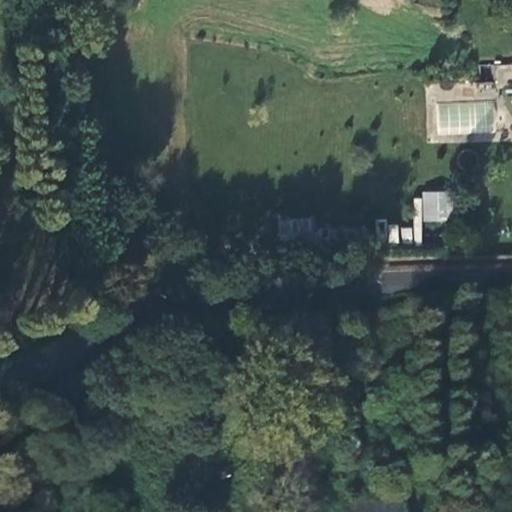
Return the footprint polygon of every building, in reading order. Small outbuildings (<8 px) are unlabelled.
[(511,77),(497,79),(500,103),(511,102),(511,77)] [(423,190),(421,220),(449,221),(451,191),(423,190)] [(400,228),(401,241),(421,241),(421,199),(415,200),(415,227),(400,228)] [(114,271),(121,280),(142,271),(129,258),(114,271)] [(344,470),(344,481),(379,479),(378,467),(344,470)] [(381,511),(379,479),(344,481),(319,484),(322,511),(381,511)]
